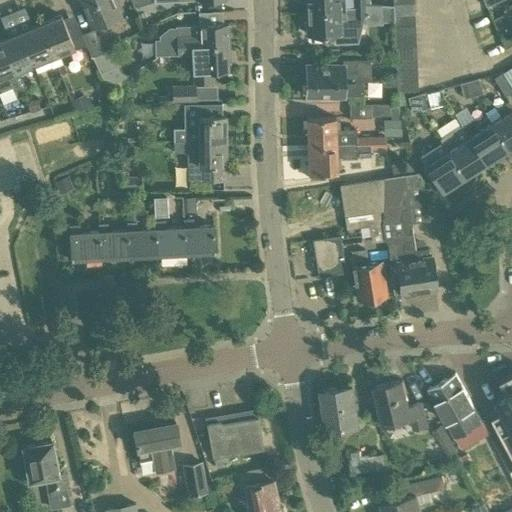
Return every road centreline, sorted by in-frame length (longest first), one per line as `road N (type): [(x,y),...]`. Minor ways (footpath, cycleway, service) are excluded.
road 1 (residential): [(288,352),(267,210),(263,0)]
road 2 (residential): [(0,402),(288,352)]
road 3 (residential): [(288,352),(511,331)]
road 4 (residential): [(326,511),(303,451),(288,352)]
